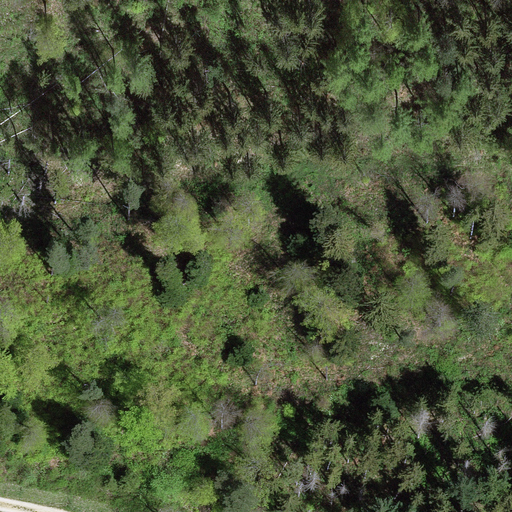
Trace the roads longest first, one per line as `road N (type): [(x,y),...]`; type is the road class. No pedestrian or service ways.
road 1 (track): [(0,233),(261,164),(511,158)]
road 2 (track): [(0,46),(195,0)]
